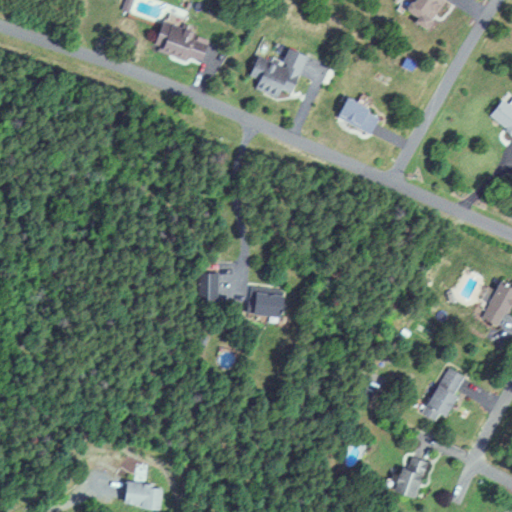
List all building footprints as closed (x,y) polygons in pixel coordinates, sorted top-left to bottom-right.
[(408,0),(400,13),(424,28),(441,0),(408,0)] [(197,63),(205,35),(160,22),(152,49),(197,63)] [(289,93),(304,54),(284,47),(278,64),(253,54),(245,75),(254,78),(251,87),(275,96),(278,89),(289,93)] [(332,113),(365,134),(376,116),(343,95),(332,113)] [(511,134),(511,108),(497,99),(485,116),(511,134)] [(215,271),(196,271),(196,298),(215,298),(215,271)] [(511,298),(511,287),(496,279),(477,315),(497,326),(511,298)] [(274,316),(276,294),(248,291),(246,312),(274,316)] [(418,413),(438,422),(461,375),(442,365),(418,413)] [(424,459),(409,454),(405,466),(394,462),(386,486),(412,495),(424,459)] [(160,483),(122,478),(119,501),(157,507),(160,483)]
